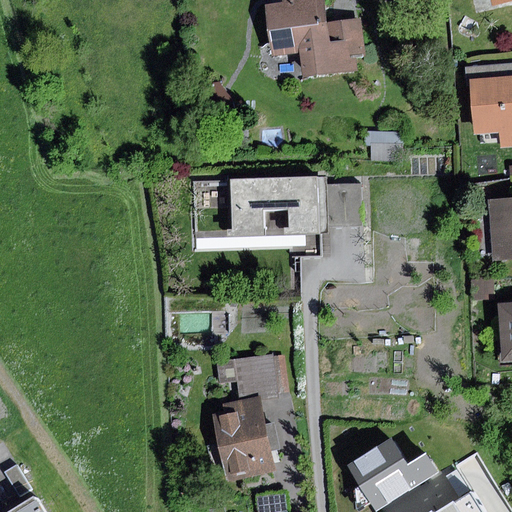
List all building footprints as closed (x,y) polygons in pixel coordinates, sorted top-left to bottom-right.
[(334,0),(291,0),(292,6),(275,8),(282,63),(309,59),(312,82),(364,75),(362,61),(369,60),(362,9),(336,12),(334,0)] [(471,80),(511,76),(511,63),(464,68),(465,80),(471,80)] [(205,107),(209,122),(237,115),(235,94),(222,75),(194,79),(194,92),(205,107)] [(511,76),(471,80),(475,133),(499,131),(500,150),(511,148),(511,76)] [(281,129),(263,131),(262,144),(276,148),(284,143),(281,129)] [(403,133),(366,131),(364,159),(401,162),(403,133)] [(257,133),(230,135),(231,149),(258,148),(257,133)] [(316,179),(233,182),(234,236),(265,235),(264,211),(290,210),(290,229),(285,229),(285,235),(318,234),(316,179)] [(361,184),(328,185),(329,227),(362,226),(361,184)] [(511,200),(488,202),(492,261),(511,260),(511,200)] [(494,280),(471,281),(472,301),(495,300),(494,280)] [(511,303),(499,305),(503,361),(511,360),(511,303)] [(273,355),(233,360),(239,400),(279,395),(273,355)] [(225,413),(215,415),(227,483),(276,474),(272,451),(281,450),(276,422),(267,424),(262,398),(224,405),(225,413)] [(409,465),(392,439),(349,468),(378,511),(440,471),(427,453),(409,465)] [(17,464),(5,472),(20,497),(32,489),(17,464)] [(289,511),(288,493),(257,496),(258,511),(289,511)] [(485,511),(473,493),(442,511),(485,511)] [(45,511),(36,497),(10,511),(45,511)]
